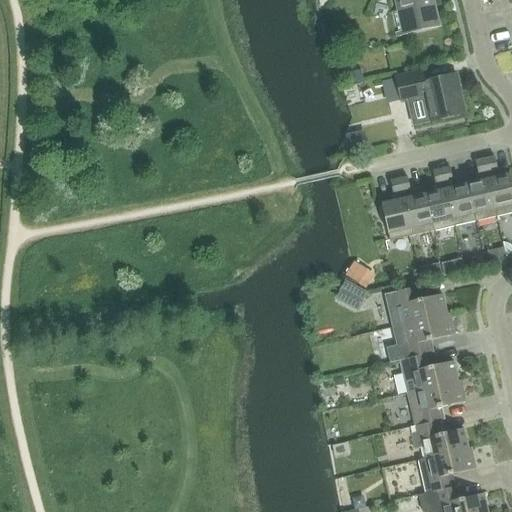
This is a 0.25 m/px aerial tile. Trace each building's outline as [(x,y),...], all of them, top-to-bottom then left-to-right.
[(396,0),(399,11),(392,13),(397,34),(436,25),(430,0),(396,0)] [(421,71),(396,77),(402,104),(425,98),(430,122),(465,114),(456,75),(424,82),(421,71)] [(485,160),(488,174),(489,179),(497,216),(511,212),(511,177),(511,174),(497,177),(492,158),(485,160)] [(479,176),(488,174),(485,160),(476,162),(479,176)] [(476,221),(467,184),(454,187),(450,168),(441,170),(452,219),(454,226),(476,221)] [(454,226),(452,219),(441,170),(433,172),(437,191),(424,194),(433,232),(454,226)] [(433,232),(424,194),(411,197),(410,191),(407,178),(398,180),(411,237),(433,232)] [(476,221),(497,216),(489,179),(467,184),(476,221)] [(389,242),(411,237),(398,180),(390,182),(394,201),(381,204),(389,242)] [(407,327),(448,317),(444,297),(419,303),(415,290),(391,296),(397,318),(405,316),(407,327)] [(453,337),(448,317),(407,327),(407,325),(393,328),(397,346),(387,349),(390,364),(400,362),(400,363),(426,357),(432,355),(428,343),(453,337)] [(358,335),(384,328),(382,319),(356,326),(358,335)] [(409,396),(458,384),(453,364),(429,370),(426,357),(400,363),(409,396)] [(348,362),(318,369),(323,389),(353,382),(348,362)] [(417,428),(437,423),(442,422),(439,410),(463,404),(458,384),(409,396),(417,428)] [(430,461),(470,451),(465,431),(441,437),(437,423),(417,428),(413,429),(418,450),(427,448),(430,461)] [(470,451),(430,461),(421,463),(429,496),(453,490),(450,477),(475,471),(470,451)] [(458,489),(453,490),(429,496),(421,498),(424,511),(489,511),(486,495),(461,501),(458,489)]
